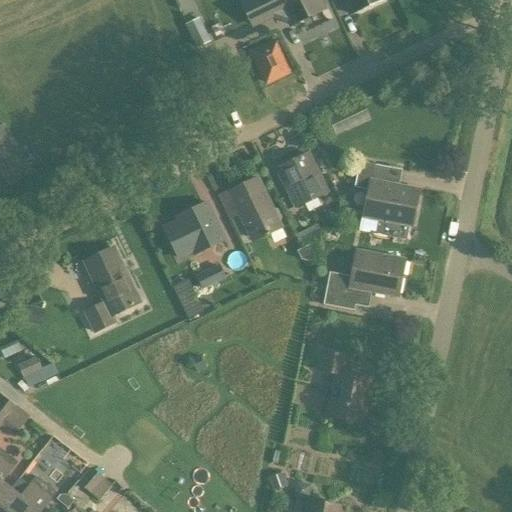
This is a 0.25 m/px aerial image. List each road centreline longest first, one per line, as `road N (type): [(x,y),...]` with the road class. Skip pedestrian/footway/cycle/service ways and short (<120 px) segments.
road 1 (residential): [(0,250),(510,4)]
road 2 (tertiary): [(403,511),(510,4)]
